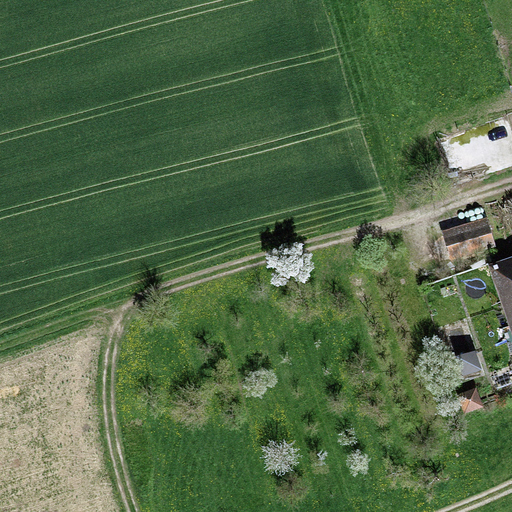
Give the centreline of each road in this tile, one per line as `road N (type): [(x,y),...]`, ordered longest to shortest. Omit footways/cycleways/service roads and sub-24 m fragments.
road 1 (track): [(144,294),(511,186)]
road 2 (track): [(132,511),(116,460),(108,361),(124,317),(144,294)]
road 3 (track): [(0,343),(144,294)]
